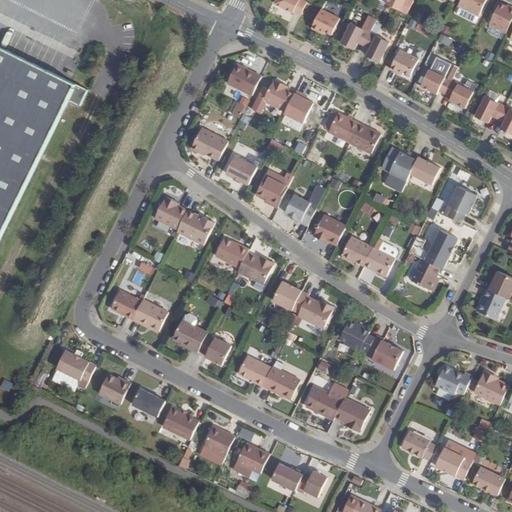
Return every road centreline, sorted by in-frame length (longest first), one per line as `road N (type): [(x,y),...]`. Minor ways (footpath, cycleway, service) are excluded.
road 1 (residential): [(374,467),(296,436),(85,327),(84,302),(160,154)]
road 2 (residential): [(440,338),(334,279),(160,154)]
road 3 (residential): [(511,179),(372,94),(229,22)]
road 4 (residential): [(511,201),(440,338)]
road 5 (residential): [(160,154),(229,22)]
road 6 (residential): [(440,338),(374,467)]
